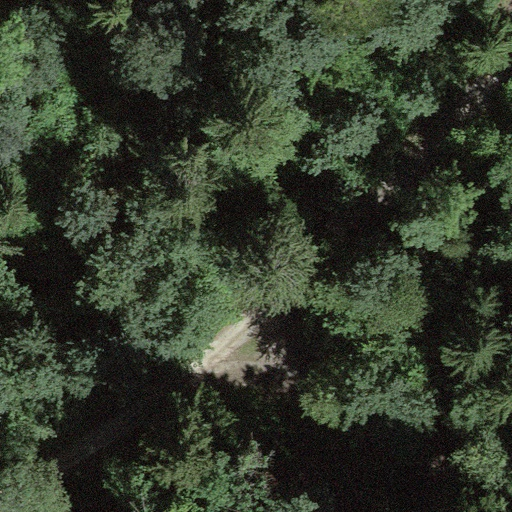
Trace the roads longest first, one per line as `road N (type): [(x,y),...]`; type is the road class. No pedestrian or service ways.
road 1 (track): [(0,470),(300,304),(480,511)]
road 2 (track): [(511,29),(481,128),(300,304)]
